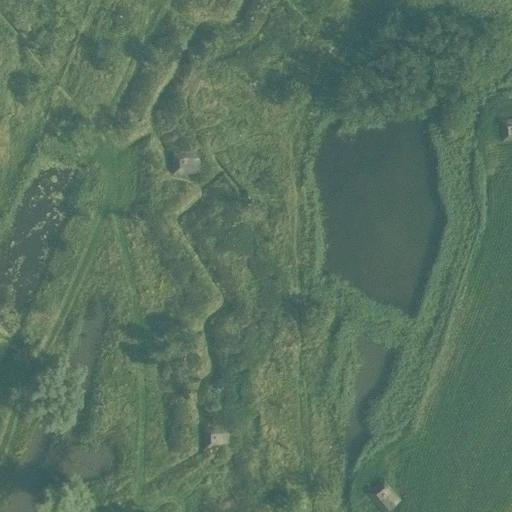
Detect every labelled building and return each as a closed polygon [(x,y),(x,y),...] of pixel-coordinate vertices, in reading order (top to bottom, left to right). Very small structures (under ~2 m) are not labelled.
[(191,72),(192,73),(191,75),(190,75),(189,76),(190,76),(188,80),(207,91),(211,86),(215,79),(218,74),(198,63),(193,72),(192,71),(191,72)] [(511,118),(500,119),(501,143),(511,142),(511,118)] [(184,131),(177,161),(198,166),(206,137),(184,131)] [(232,273),(233,273),(233,276),(232,276),(233,277),(234,277),(235,281),(257,274),(250,255),(229,262),(232,272),(231,272),(232,273)] [(237,428),(203,428),(204,454),(237,453),(237,428)] [(389,511),(405,499),(384,473),(364,490),(382,511),(389,511)] [(220,499),(220,500),(218,502),(217,501),(216,501),(217,502),(212,505),(216,511),(240,511),(230,495),(221,500),(220,499)]
